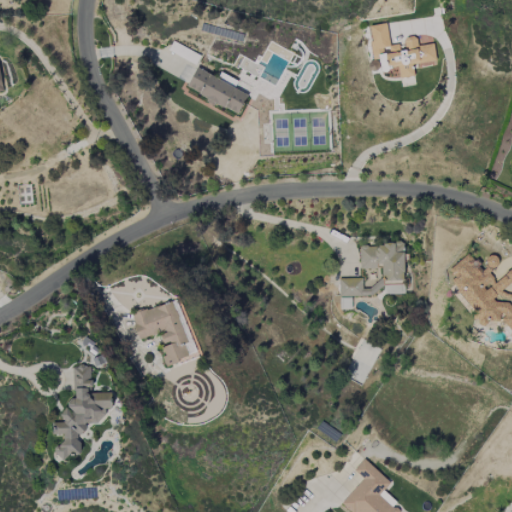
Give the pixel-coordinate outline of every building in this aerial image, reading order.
[(368,26),(372,60),(379,59),(380,71),(398,69),(399,78),(415,76),(414,68),(436,65),(433,44),(417,46),(415,36),(403,38),(405,50),(399,51),(398,45),(389,46),(386,24),(368,26)] [(219,78),(195,68),(185,90),(238,113),(247,94),(233,88),(237,80),(221,74),(219,78)] [(360,269),(380,268),(381,281),(404,280),(402,243),(359,245),(360,269)] [(449,270),(454,276),(451,283),(475,313),(473,317),(480,325),(485,325),(488,318),(498,322),(501,326),(509,329),(511,332),(511,306),(511,307),(508,303),(489,302),(511,282),(511,268),(495,282),(488,273),(497,266),(497,257),(487,256),(482,268),(475,260),(466,256),(449,270)] [(362,278),(338,279),(339,297),(369,296),(369,289),(362,289),(362,278)] [(139,340),(159,333),(163,346),(160,347),(165,365),(194,356),(176,300),(131,314),(139,340)] [(79,434),(86,434),(85,422),(105,421),(105,409),(111,409),(110,392),(90,393),(89,366),(72,367),(74,399),(63,399),(64,422),(51,423),(52,435),(63,435),(63,445),(56,445),(56,456),(80,455),(79,434)] [(399,511),(401,509),(382,492),(390,483),(363,459),(353,471),(363,479),(341,503),(350,511),(399,511)]
